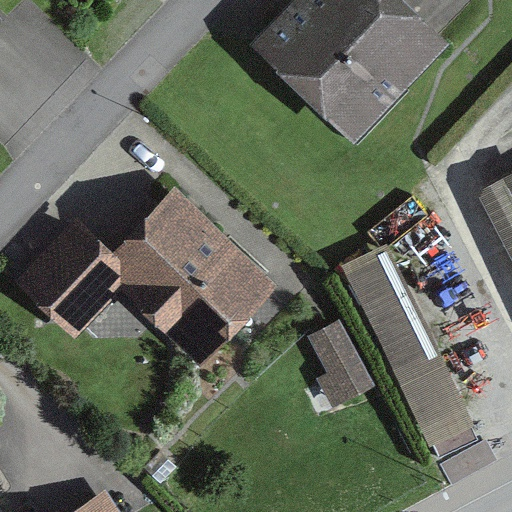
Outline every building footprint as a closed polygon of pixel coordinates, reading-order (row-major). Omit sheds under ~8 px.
[(351,121),(430,39),(388,0),(317,0),(273,47),(351,121)] [(511,179),(496,187),(511,219),(511,179)] [(268,277),(176,194),(119,256),(111,265),(128,281),(203,348),(268,277)] [(111,265),(119,256),(81,219),(29,274),(85,327),(128,281),(111,265)] [(382,244),(341,264),(426,444),(468,424),(382,244)] [(317,399),(354,378),(315,312),(278,334),(317,399)]
